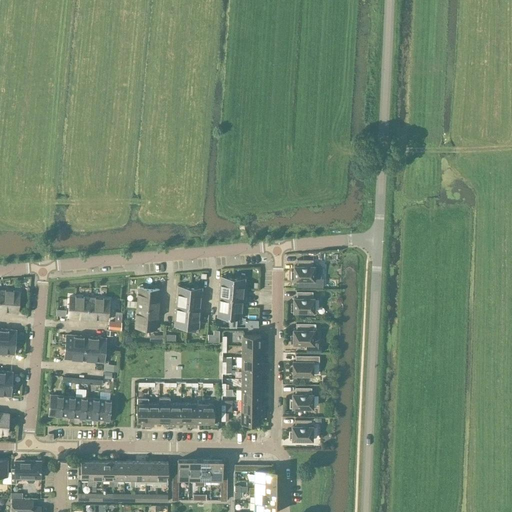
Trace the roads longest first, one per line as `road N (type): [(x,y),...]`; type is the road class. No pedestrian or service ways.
road 1 (tertiary): [(377,238),(365,511)]
road 2 (tertiary): [(388,0),(377,238)]
road 3 (residential): [(277,246),(43,267)]
road 4 (residential): [(61,447),(273,448)]
road 5 (residential): [(273,448),(277,246)]
road 6 (residential): [(29,446),(43,267)]
road 7 (track): [(382,149),(511,148)]
